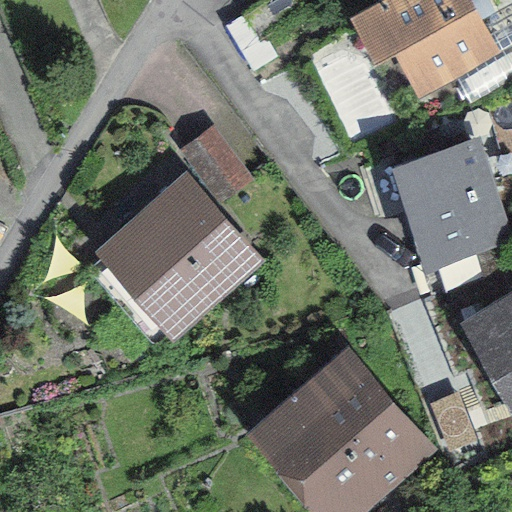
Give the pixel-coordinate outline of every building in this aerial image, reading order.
[(331,5),(327,0),(264,0),(229,20),(256,68),(280,54),(272,39),(331,5)] [(511,14),(506,18),(496,0),(370,0),(352,10),(400,100),(458,69),(475,100),(511,79),(511,14)] [(183,144),(220,198),(257,173),(220,119),(183,144)] [(511,237),(511,231),(479,130),(394,157),(429,264),(437,262),(483,247),(511,237)] [(96,243),(104,252),(90,264),(157,339),(171,327),(178,334),(269,254),(220,198),(188,162),(96,243)] [(483,247),(437,262),(445,287),(491,272),(483,247)] [(511,404),(511,291),(462,321),(511,404)] [(322,511),(359,511),(439,445),(350,339),(248,425),(322,511)]
